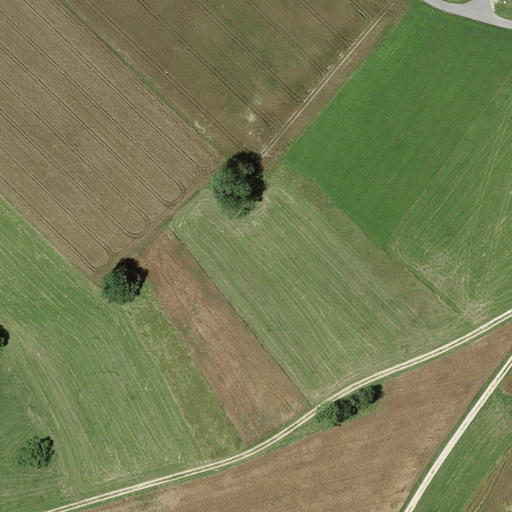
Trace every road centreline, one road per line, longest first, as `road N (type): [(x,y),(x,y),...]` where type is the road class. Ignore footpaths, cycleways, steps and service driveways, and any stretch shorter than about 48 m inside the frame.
road 1 (track): [(511,313),(356,383),(241,454),(51,511)]
road 2 (track): [(408,511),(511,354)]
